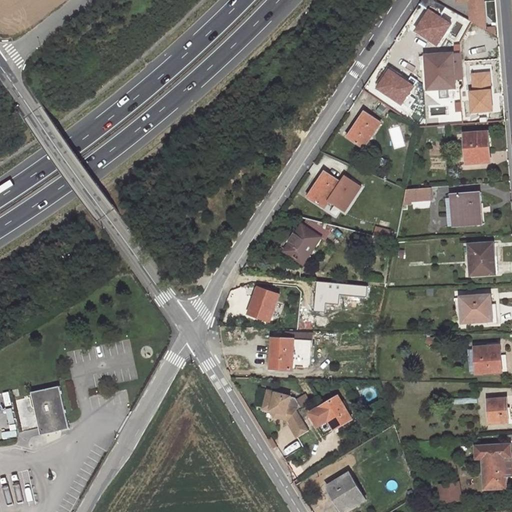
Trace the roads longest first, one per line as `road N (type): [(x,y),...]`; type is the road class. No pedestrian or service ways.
road 1 (unclassified): [(410,0),(189,333)]
road 2 (motorway): [(0,227),(130,134),(277,0)]
road 3 (unclassified): [(0,66),(189,333)]
road 4 (motorway): [(242,0),(114,115),(0,197)]
road 5 (unclassified): [(189,333),(300,511)]
road 6 (unclassified): [(189,333),(83,511)]
